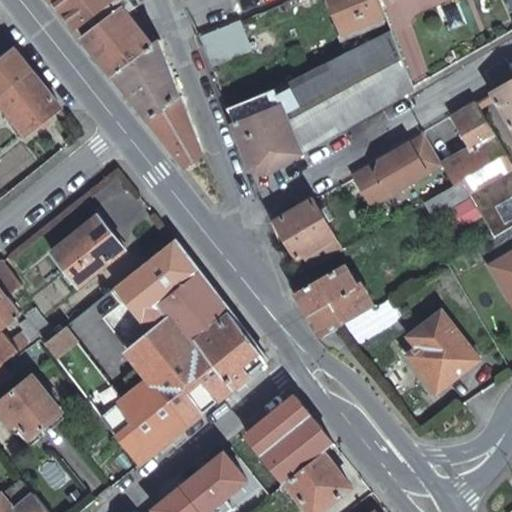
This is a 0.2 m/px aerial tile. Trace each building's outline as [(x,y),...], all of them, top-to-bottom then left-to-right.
[(52,0),(77,30),(90,20),(117,0),(52,0)] [(96,28),(82,37),(113,76),(153,46),(130,14),(138,6),(133,0),(117,0),(90,20),(96,28)] [(317,0),(287,0),(283,2),(286,10),(290,8),(293,16),(319,5),(317,0)] [(382,34),(390,30),(378,0),(330,0),(344,33),(377,21),(382,34)] [(200,36),(210,62),(248,47),(238,20),(200,36)] [(229,109),(252,168),(273,170),(413,87),(390,30),(382,34),(229,109)] [(153,46),(113,76),(148,122),(182,95),(161,39),(153,46)] [(0,94),(32,69),(16,48),(0,60),(0,94)] [(25,133),(61,105),(48,89),(32,69),(0,94),(0,101),(4,106),(25,133)] [(511,80),(491,93),(511,128),(511,80)] [(182,95),(148,122),(186,169),(196,161),(205,154),(182,95)] [(511,163),(477,102),(453,116),(470,146),(442,163),(456,186),(462,182),(472,197),(496,237),(511,227),(511,163)] [(442,163),(425,134),(354,176),(371,205),(442,163)] [(456,186),(431,200),(440,214),(472,197),(462,182),(456,186)] [(313,198),(275,220),(299,258),(305,254),(335,236),(313,198)] [(98,215),(53,252),(79,284),(124,248),(98,215)] [(335,236),(305,254),(313,267),(343,250),(335,236)] [(138,462),(268,358),(175,238),(43,342),(138,462)] [(22,284),(3,260),(0,261),(0,286),(7,296),(22,284)] [(305,287),(297,292),(323,337),(329,333),(337,328),(376,306),(361,282),(356,284),(345,265),(305,287)] [(7,296),(0,286),(0,326),(19,312),(7,296)] [(485,367),(448,318),(416,344),(418,348),(409,356),(442,399),(485,367)] [(0,364),(29,343),(20,333),(10,341),(4,333),(0,335),(0,364)] [(346,342),(340,335),(336,337),(342,345),(346,342)] [(33,376),(0,401),(0,411),(11,426),(13,425),(29,446),(38,439),(34,433),(61,412),(33,376)] [(311,413),(297,395),(248,434),(264,454),(295,429),(294,427),(311,413)] [(163,511),(228,511),(265,485),(239,450),(160,507),(163,511)] [(318,511),(352,486),(324,450),(287,480),(292,487),(313,511),(318,511)] [(279,487),(287,480),(270,460),(260,467),(277,488),(279,487)] [(51,511),(22,475),(0,493),(0,511),(51,511)] [(292,487),(287,480),(279,487),(285,493),(292,487)]
